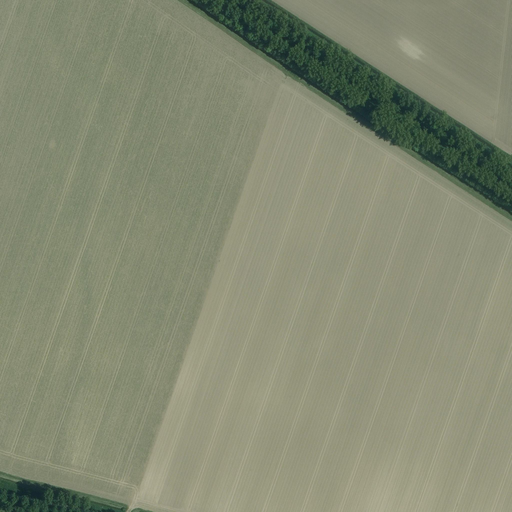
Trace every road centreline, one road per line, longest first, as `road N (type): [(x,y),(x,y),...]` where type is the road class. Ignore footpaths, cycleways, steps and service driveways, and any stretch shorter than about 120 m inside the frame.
road 1 (track): [(511,187),(224,0)]
road 2 (track): [(285,72),(511,219)]
road 3 (track): [(150,511),(0,472)]
road 4 (track): [(179,0),(285,72)]
